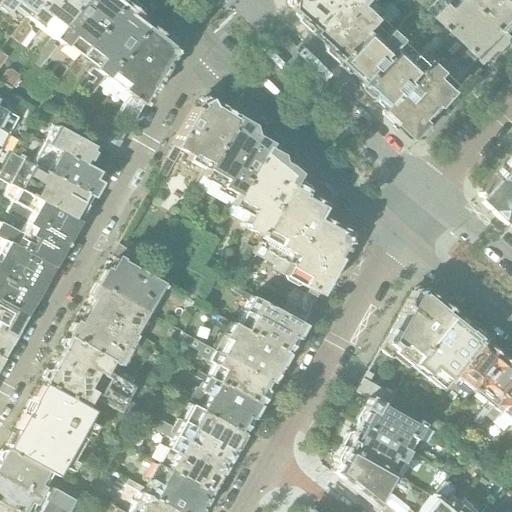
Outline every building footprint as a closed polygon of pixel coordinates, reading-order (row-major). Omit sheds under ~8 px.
[(23,17),(36,0),(0,0),(0,13),(1,15),(8,6),(23,17)] [(36,25),(50,36),(76,0),(36,0),(23,17),(9,35),(10,36),(18,42),(28,28),(26,25),(29,21),(35,27),(36,25)] [(77,56),(118,1),(117,0),(76,0),(50,36),(35,55),(36,55),(31,62),(38,68),(43,61),(44,61),(55,48),(52,45),(54,42),(61,47),(63,45),(77,56)] [(307,28),(332,0),(287,0),(287,4),(295,11),(295,17),(307,28)] [(334,59),(336,57),(376,13),(381,8),(371,0),(332,0),(307,28),(321,41),(321,42),(322,48),(334,59)] [(440,40),(448,32),(474,56),(475,57),(488,44),(492,44),(499,37),(499,33),(501,31),(499,29),(470,0),(431,0),(430,0),(415,0),(419,3),(411,11),(417,16),(424,9),(443,26),(434,35),(440,40)] [(470,0),(499,29),(506,23),(511,22),(511,20),(511,3),(508,0),(470,0)] [(103,78),(142,26),(131,18),(134,14),(133,13),(132,10),(130,8),(129,6),(126,4),(124,3),(122,3),(120,2),(118,1),(77,56),(91,67),(90,68),(91,69),(87,74),(94,80),(90,85),(86,82),(80,90),(84,93),(78,100),(83,103),(88,96),(89,96),(103,78)] [(353,74),(359,79),(399,37),(417,17),(417,16),(411,11),(398,25),(399,26),(395,31),(376,13),(336,57),(336,63),(344,70),(350,70),(351,69),(354,72),(353,74)] [(110,136),(120,141),(129,124),(164,61),(166,57),(166,53),(166,52),(166,51),(166,49),(165,47),(164,45),(163,44),(164,43),(158,39),(160,37),(157,31),(149,25),(143,27),(142,26),(103,78),(127,96),(121,103),(115,115),(124,121),(121,124),(117,123),(110,136)] [(448,32),(440,40),(381,105),(379,108),(393,121),(394,120),(411,136),(418,137),(427,127),(425,120),(423,118),(455,83),(440,69),(441,68),(433,61),(441,53),(448,60),(451,57),(461,66),(465,66),(474,56),(448,32)] [(381,105),(440,40),(434,35),(421,49),(423,51),(419,55),(399,37),(359,79),(358,80),(359,87),(367,94),(373,94),(374,94),(377,97),(375,100),(381,105)] [(5,71),(0,76),(0,86),(7,91),(17,79),(15,78),(17,76),(8,70),(7,72),(5,71)] [(196,168),(202,170),(233,119),(234,117),(233,112),(220,104),(215,106),(214,107),(205,100),(197,104),(193,108),(156,173),(164,178),(178,151),(180,152),(187,156),(186,158),(185,161),(196,168)] [(51,116),(37,108),(35,112),(32,116),(46,123),(51,116)] [(0,169),(9,153),(0,148),(0,145),(7,134),(11,126),(14,121),(0,113),(0,169)] [(226,206),(228,207),(261,149),(264,144),(254,139),(255,137),(249,134),(247,127),(233,119),(202,170),(200,175),(227,191),(230,192),(223,204),(226,206)] [(41,143),(82,166),(92,149),(91,148),(92,147),(63,131),(51,125),(41,143)] [(119,142),(120,141),(110,136),(93,127),(86,141),(94,145),(112,155),(119,142)] [(98,175),(82,166),(41,143),(30,165),(86,197),(88,198),(96,183),(95,182),(98,175)] [(249,253),(290,179),(293,174),(286,168),(277,164),(276,157),(261,149),(228,207),(225,213),(242,223),(243,229),(249,232),(237,255),(245,260),(249,253)] [(86,197),(30,165),(9,153),(0,169),(0,181),(7,185),(73,223),(83,206),(82,205),(86,197)] [(504,218),(511,218),(511,217),(511,157),(482,190),(483,197),(504,218)] [(271,270),(280,275),(317,212),(321,205),(311,199),(313,197),(306,194),(304,187),(290,179),(249,253),(273,267),(271,270)] [(59,249),(73,223),(7,185),(0,197),(10,202),(4,213),(23,224),(21,228),(59,249)] [(285,301),(306,313),(345,243),(345,233),(333,227),(331,221),(317,212),(280,275),(284,278),(285,282),(293,287),(298,286),(307,291),(304,296),(292,289),(285,301)] [(59,249),(21,228),(18,233),(0,223),(0,247),(46,273),(59,249)] [(95,283),(143,310),(158,284),(134,271),(140,258),(115,246),(109,258),(113,260),(106,273),(102,271),(95,283)] [(34,294),(46,273),(0,247),(0,285),(2,286),(6,278),(34,294)] [(230,285),(236,274),(228,270),(222,272),(217,278),(230,285)] [(0,332),(9,338),(34,294),(6,278),(2,286),(0,285),(0,332)] [(143,310),(95,283),(87,297),(91,299),(84,311),(128,337),(143,310)] [(258,298),(266,302),(271,293),(263,288),(258,298)] [(299,325),(278,313),(232,289),(230,293),(246,303),(234,326),(283,355),(299,325)] [(408,366),(449,313),(434,301),(433,301),(419,290),(410,292),(377,350),(389,360),(394,354),(408,366)] [(271,293),(266,302),(279,309),(284,300),(271,293)] [(299,325),(306,313),(285,301),(278,313),(299,325)] [(113,365),(128,337),(84,311),(76,326),(72,324),(64,337),(110,363),(113,365)] [(451,314),(449,313),(408,366),(409,366),(410,364),(423,375),(422,377),(442,394),(450,384),(446,380),(449,375),(479,338),(463,325),(451,315),(451,314)] [(267,384),(283,355),(234,326),(217,317),(214,322),(224,328),(212,351),(267,384)] [(0,354),(9,338),(0,332),(0,354)] [(255,405),(267,384),(212,351),(187,337),(181,334),(177,341),(183,344),(197,352),(195,354),(213,364),(205,377),(255,405)] [(64,337),(52,360),(101,388),(124,399),(131,386),(105,371),(106,369),(110,363),(64,337)] [(480,338),(479,338),(449,375),(470,391),(499,354),(490,346),(484,347),(477,341),(480,338)] [(139,343),(151,350),(153,346),(142,339),(139,343)] [(148,355),(151,350),(139,343),(136,348),(148,355)] [(476,426),(511,379),(511,369),(511,363),(499,354),(470,391),(483,402),(479,407),(481,409),(471,422),(476,426)] [(101,388),(52,360),(38,385),(84,411),(90,398),(113,411),(116,413),(124,399),(101,388)] [(255,405),(205,377),(188,368),(185,373),(202,382),(198,390),(193,388),(184,403),(189,406),(238,434),(255,405)] [(364,373),(360,380),(367,383),(371,376),(365,372),(364,373)] [(510,423),(511,421),(511,379),(476,426),(475,428),(482,433),(498,413),(510,423)] [(359,382),(353,393),(364,400),(365,399),(384,410),(385,409),(391,398),(392,397),(367,383),(360,380),(359,382)] [(38,385),(1,450),(45,476),(53,480),(63,462),(73,467),(90,437),(81,431),(91,415),(84,411),(38,385)] [(355,425),(405,452),(421,424),(413,420),(411,423),(385,409),(384,410),(365,399),(364,400),(354,420),(355,425)] [(221,465),(238,434),(189,406),(175,431),(158,421),(153,431),(170,440),(172,437),(221,465)] [(392,476),(405,452),(355,425),(351,432),(346,434),(339,447),(392,476)] [(206,493),(221,465),(172,437),(170,440),(156,465),(206,493)] [(391,511),(378,501),(392,476),(339,447),(332,460),(333,464),(328,473),(376,511),(417,511),(424,503),(416,496),(406,509),(406,510),(404,511),(391,511)] [(1,450),(0,451),(0,478),(34,498),(40,488),(46,492),(41,501),(60,511),(67,511),(73,501),(40,483),(45,476),(1,450)] [(457,478),(470,463),(464,458),(451,473),(457,478)] [(448,476),(453,468),(444,462),(439,471),(448,476)] [(194,511),(206,493),(156,465),(143,488),(127,480),(123,486),(136,493),(169,511),(194,511)] [(34,498),(0,478),(0,507),(8,511),(24,511),(27,507),(35,511),(60,511),(41,501),(34,498)] [(169,511),(136,493),(125,511),(169,511)] [(449,511),(457,503),(448,496),(442,503),(432,495),(424,503),(417,511),(449,511)] [(472,511),(468,508),(468,507),(459,499),(457,503),(449,511),(472,511)]
